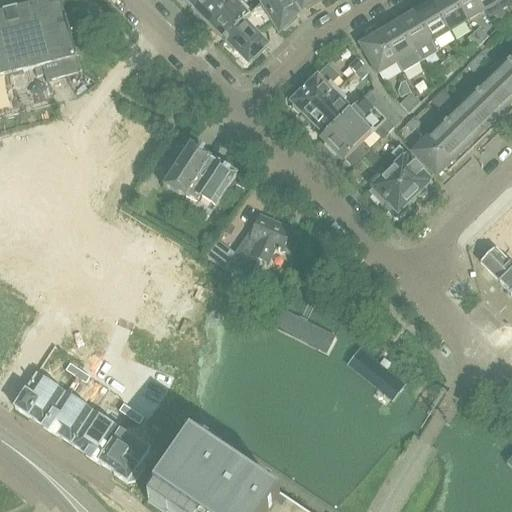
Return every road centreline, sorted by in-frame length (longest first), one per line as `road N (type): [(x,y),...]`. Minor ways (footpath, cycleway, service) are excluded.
road 1 (unknown): [(71,207),(197,269),(284,155)]
road 2 (residential): [(407,276),(244,113)]
road 3 (unknown): [(154,23),(71,207)]
road 4 (residential): [(484,353),(390,511)]
road 5 (residential): [(382,0),(316,40),(244,113)]
road 6 (residential): [(244,113),(130,0)]
